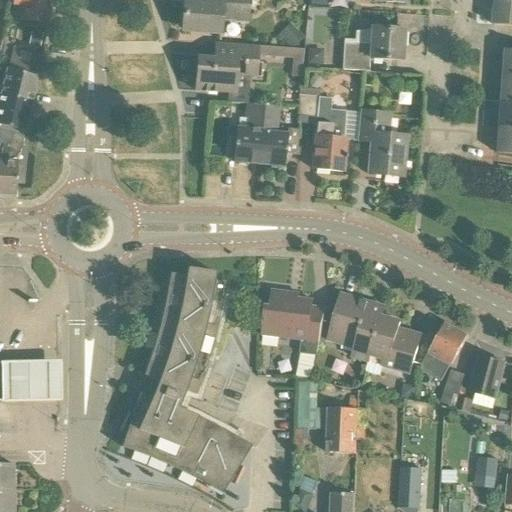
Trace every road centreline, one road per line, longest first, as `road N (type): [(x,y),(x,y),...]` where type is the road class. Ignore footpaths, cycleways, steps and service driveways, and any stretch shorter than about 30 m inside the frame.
road 1 (tertiary): [(511,311),(347,233),(122,228)]
road 2 (residential): [(94,489),(83,448),(91,265)]
road 3 (residential): [(87,194),(89,0)]
road 4 (residential): [(434,171),(440,57),(455,30),(456,0)]
